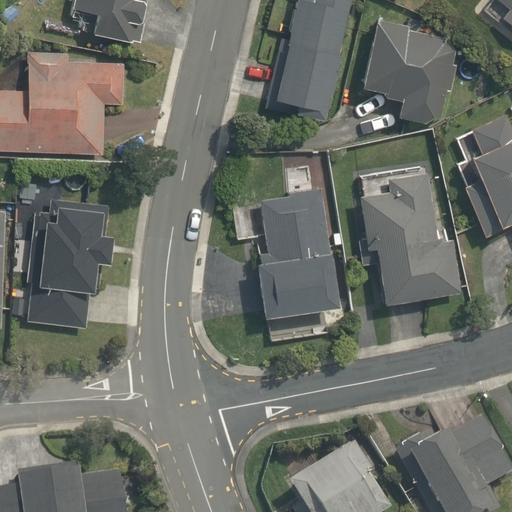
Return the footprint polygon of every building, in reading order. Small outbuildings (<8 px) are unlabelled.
[(79,0),(76,14),(90,16),(86,37),(138,47),(147,0),(79,0)] [(266,102),(299,108),(296,121),(331,128),(356,0),(304,0),(303,9),(295,7),(289,40),(279,38),(266,102)] [(398,121),(441,131),(463,41),(382,21),(365,90),(389,96),(387,101),(402,104),(398,121)] [(79,65),(79,59),(31,57),(30,91),(0,89),(0,151),(105,156),(107,105),(120,106),(122,67),(79,65)] [(511,123),(508,114),(469,131),(480,155),(471,159),(481,183),(464,190),(487,243),(511,231),(511,123)] [(357,240),(361,266),(380,263),(388,309),(465,296),(452,224),(435,227),(424,166),(356,178),(367,238),(357,240)] [(268,254),(259,255),(268,324),(342,314),(328,199),(262,208),(268,254)] [(102,265),(113,266),(116,241),(105,240),(109,207),(57,201),(54,224),(37,222),(25,326),(87,333),(91,296),(99,297),(102,265)] [(511,477),(511,474),(483,418),(401,462),(427,511),(497,511),(486,491),(511,477)] [(396,511),(370,470),(379,464),(359,433),(288,480),(308,511),(396,511)] [(0,490),(0,511),(134,511),(129,469),(88,474),(87,463),(23,472),(25,487),(0,490)]
